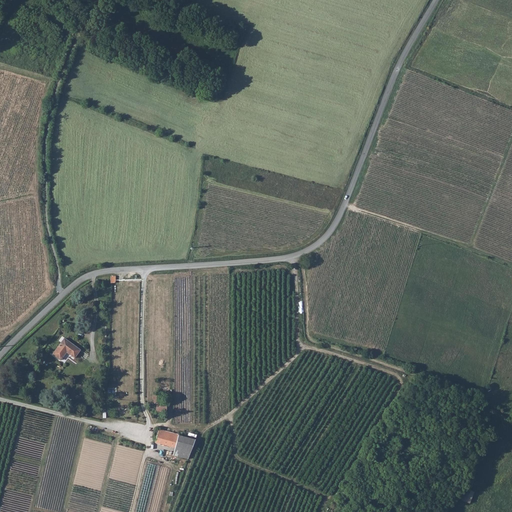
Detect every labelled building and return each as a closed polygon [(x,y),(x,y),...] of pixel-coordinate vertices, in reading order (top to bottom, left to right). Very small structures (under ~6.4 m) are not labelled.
[(59,360),(64,352),(73,357),(78,348),(65,339),(62,337),(50,354),(59,360)] [(163,411),(163,395),(153,394),(153,403),(157,403),(157,411),(163,411)] [(158,431),(155,442),(159,443),(165,444),(167,434),(158,431)] [(167,434),(165,444),(175,447),(173,455),(187,458),(193,439),(179,435),(178,437),(167,434)] [(466,490),(462,501),(469,504),(473,492),(466,490)]
